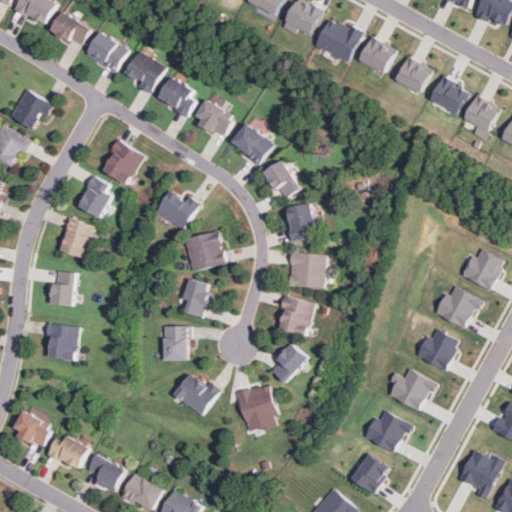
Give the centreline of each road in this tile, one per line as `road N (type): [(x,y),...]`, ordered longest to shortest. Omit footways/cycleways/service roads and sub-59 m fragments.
road 1 (residential): [(242,345),(267,244),(247,193),(0,34)]
road 2 (residential): [(0,402),(23,260),(41,204),(100,98)]
road 3 (residential): [(406,511),(511,323)]
road 4 (residential): [(385,0),(511,69)]
